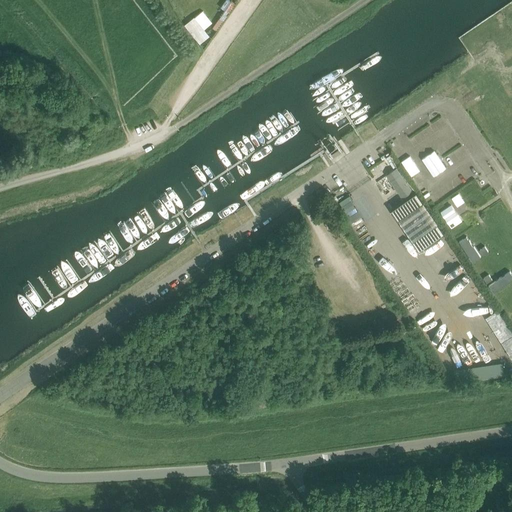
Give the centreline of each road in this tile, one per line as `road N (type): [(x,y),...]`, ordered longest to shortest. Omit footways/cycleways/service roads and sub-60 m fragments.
road 1 (unclassified): [(0,398),(431,104),(451,105),(500,189)]
road 2 (unclassified): [(290,464),(80,477),(43,476),(0,461)]
road 3 (unclassified): [(511,432),(290,464)]
road 4 (unclassified): [(0,188),(159,137)]
road 5 (track): [(133,148),(93,0)]
